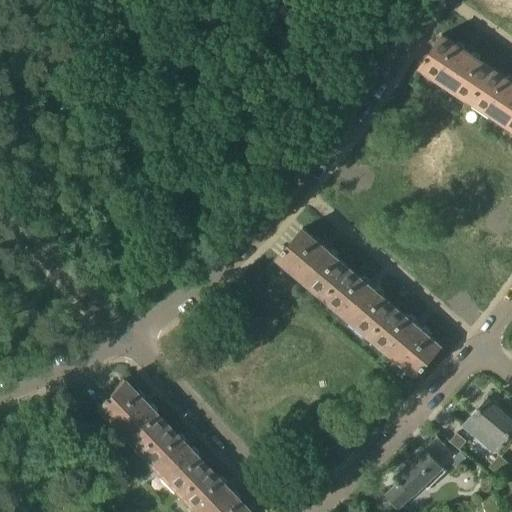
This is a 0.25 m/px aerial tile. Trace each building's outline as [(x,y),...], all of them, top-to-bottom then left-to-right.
[(471,100),(493,67),(442,33),(420,66),(471,100)] [(511,128),(511,80),(493,67),(471,100),(511,128)] [(322,298),(348,268),(302,228),(277,258),(322,298)] [(394,308),(348,268),(322,298),(368,337),(394,308)] [(394,308),(368,337),(414,377),(439,348),(394,308)] [(135,450),(163,423),(121,379),(93,406),(135,450)] [(511,417),(487,396),(464,425),(473,433),(481,424),(501,441),(511,428),(511,417)] [(135,450),(159,476),(176,495),(205,468),(163,423),(135,450)] [(460,449),(467,440),(457,432),(450,441),(460,449)] [(443,466),(444,465),(425,447),(395,476),(399,480),(385,494),(399,508),(424,485),(428,489),(447,470),(443,466)] [(246,511),(205,468),(176,495),(192,511),(246,511)]
